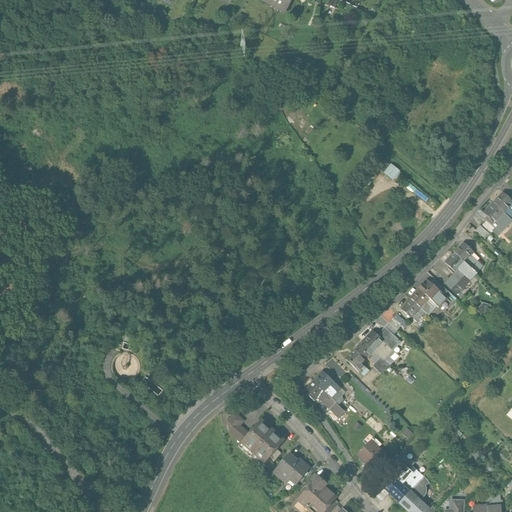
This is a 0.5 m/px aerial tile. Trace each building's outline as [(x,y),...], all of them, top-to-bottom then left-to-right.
[(511,203),(502,194),(493,204),(511,221),(511,203)] [(511,221),(493,204),(483,214),(489,219),(486,221),(492,226),(499,219),(502,221),(499,225),(505,230),(511,222),(511,221)] [(482,268),(470,257),(473,253),(463,244),(454,254),(476,274),(482,268)] [(476,274),(454,254),(445,263),(455,273),(458,270),(470,281),(476,274)] [(455,273),(445,284),(457,295),(470,281),(458,270),(455,273)] [(447,299),(428,281),(420,289),(430,299),(429,300),(438,308),(447,299)] [(430,299),(420,289),(410,299),(421,309),(424,312),(428,316),(434,310),(427,303),(429,300),(430,299)] [(421,309),(410,299),(401,309),(412,319),(421,309)] [(424,312),(420,317),(424,321),(428,316),(424,312)] [(397,332),(389,324),(378,337),(393,351),(400,344),(393,337),(397,332)] [(378,337),(373,332),(363,342),(374,352),(384,361),(393,351),(378,337)] [(363,342),(354,352),(364,362),(374,352),(363,342)] [(348,358),(363,371),(368,365),(364,362),(354,352),(348,358)] [(374,352),(367,359),(374,365),(373,367),(381,376),(389,367),(384,361),(374,352)] [(332,383),(322,374),(313,384),(328,397),(331,400),(335,395),(337,393),(329,387),(332,383)] [(328,397),(313,384),(304,394),(314,404),(318,400),(322,403),(328,397)] [(335,395),(331,400),(336,404),(340,399),(335,395)] [(331,400),(328,397),(322,403),(330,411),(336,404),(331,400)] [(239,419),(235,415),(228,423),(230,435),(239,443),(247,435),(239,427),(242,425),(237,421),(239,419)] [(262,422),(241,445),(252,455),(273,432),(262,422)] [(273,432),(252,455),(262,464),(268,461),(276,452),(284,443),(273,432)] [(385,455),(371,442),(357,457),(371,470),(385,455)] [(268,461),(262,464),(267,468),(272,466),(281,456),(276,452),(268,461)] [(297,463),(289,456),(275,472),(287,482),(290,478),(298,485),(310,470),(299,461),(297,463)] [(401,471),(397,475),(396,475),(393,478),(400,485),(407,477),(406,476),(401,471)] [(420,480),(410,471),(406,476),(407,477),(412,482),(405,489),(409,493),(419,481),(420,480)] [(313,476),(305,486),(310,490),(318,480),(313,476)] [(400,485),(393,478),(383,489),(399,503),(409,493),(405,489),(400,485)] [(318,480),(310,490),(299,504),(308,511),(325,511),(332,504),(336,500),(324,490),(326,487),(318,480)] [(399,503),(399,504),(407,511),(426,511),(428,511),(427,509),(419,502),(424,496),(425,488),(422,483),(419,481),(409,493),(399,503)] [(495,491),(491,497),(489,497),(486,505),(480,504),(480,511),(486,511),(486,509),(499,495),(500,494),(495,491)] [(499,495),(486,509),(500,508),(499,495)] [(453,503),(452,511),(461,511),(462,503),(453,503)]
